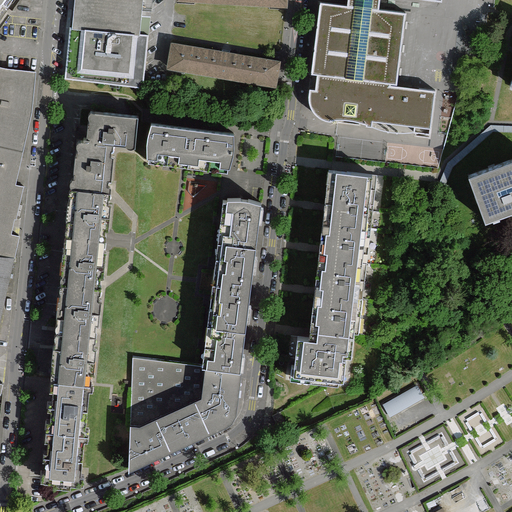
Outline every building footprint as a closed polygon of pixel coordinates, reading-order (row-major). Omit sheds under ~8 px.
[(73,0),(71,28),(141,35),(144,0),(73,0)] [(144,0),(141,35),(149,36),(152,0),(144,0)] [(348,0),(348,6),(380,9),(380,0),(428,0),(443,2),(442,0),(348,0)] [(406,13),(380,9),(348,6),(321,2),(312,74),(317,75),(316,89),(310,89),(309,100),(312,108),(317,116),(324,120),(332,121),(332,120),(339,119),(340,118),(350,118),(360,120),(360,122),(367,124),(367,126),(373,127),(374,121),(415,127),(414,132),(431,134),(436,91),(390,85),(391,83),(397,84),(406,13)] [(144,89),(149,36),(141,35),(71,28),(65,79),(70,80),(144,89)] [(184,46),(173,44),(170,68),(203,73),(207,54),(184,50),(184,46)] [(245,60),(207,54),(203,73),(242,80),(245,60)] [(267,64),(245,60),(242,80),(276,86),(279,63),(268,60),(267,64)] [(0,255),(15,257),(20,235),(12,233),(22,186),(16,185),(33,110),(36,72),(8,69),(0,67),(0,255)] [(84,138),(84,140),(110,143),(127,145),(127,141),(136,142),(139,116),(95,111),(95,120),(92,120),(90,138),(84,138)] [(193,128),(152,123),(148,139),(148,156),(189,162),(193,128)] [(234,133),(193,128),(189,162),(224,166),(231,167),(235,148),(234,133)] [(76,188),(105,191),(110,143),(84,140),(83,149),(80,149),(76,188)] [(511,157),(470,173),(488,220),(511,210),(511,157)] [(333,215),(332,223),(372,228),(378,175),(334,170),(329,215),(333,215)] [(72,230),(103,233),(107,191),(105,191),(76,188),(72,230)] [(242,198),(228,199),(223,242),(256,246),(262,203),(242,198)] [(332,223),(328,259),(367,263),(372,228),(332,223)] [(67,284),(98,287),(102,240),(103,233),(72,230),(72,236),(67,284)] [(256,246),(223,242),(217,283),(251,287),(256,246)] [(0,255),(0,323),(15,257),(0,255)] [(328,259),(324,294),(363,299),(367,263),(328,259)] [(251,287),(217,283),(212,324),(246,329),(251,287)] [(62,331),(93,334),(98,287),(67,284),(62,331)] [(324,294),(320,330),(349,334),(359,335),(363,299),(324,294)] [(246,329),(212,324),(207,366),(241,370),(246,329)] [(299,337),(295,374),(344,380),(349,334),(320,330),(319,338),(299,337)] [(58,379),(88,382),(93,334),(62,331),(58,379)] [(134,357),(131,424),(141,426),(157,418),(196,400),(204,397),(207,366),(134,357)] [(241,370),(207,366),(204,397),(196,400),(210,431),(230,421),(235,413),(241,370)] [(58,379),(53,430),(85,433),(89,382),(88,382),(58,379)] [(422,383),(386,401),(392,414),(428,396),(422,383)] [(210,431),(196,400),(157,418),(171,449),(210,431)] [(171,449),(157,418),(141,426),(131,424),(129,467),(171,449)] [(85,433),(53,430),(48,480),(54,481),(54,484),(71,486),(72,482),(81,483),(85,433)]
